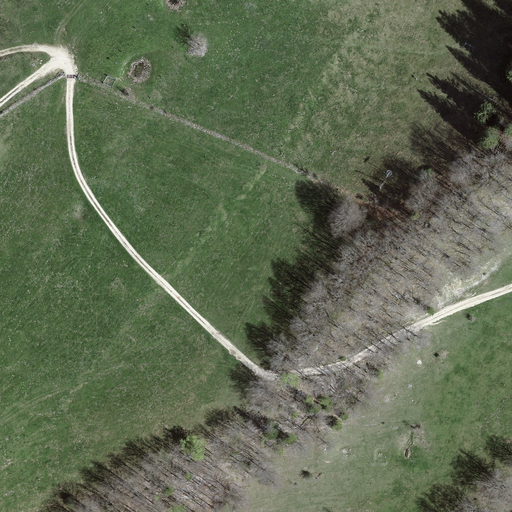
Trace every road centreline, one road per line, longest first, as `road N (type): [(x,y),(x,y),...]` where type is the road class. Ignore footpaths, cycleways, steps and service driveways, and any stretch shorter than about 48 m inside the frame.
road 1 (track): [(57,60),(71,76),(70,141),(80,179),(112,229),(246,359),(277,372),(355,360),(511,285)]
road 2 (track): [(0,422),(203,324)]
